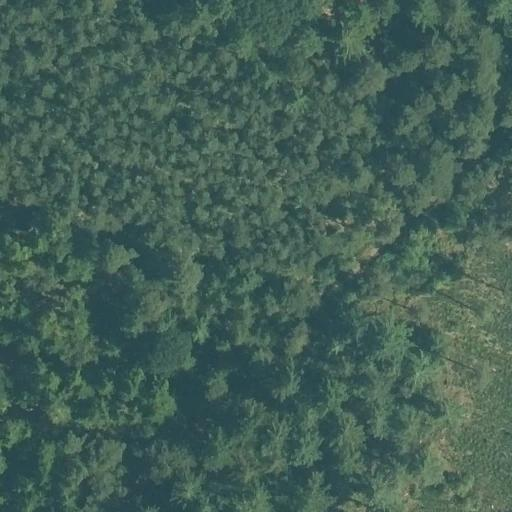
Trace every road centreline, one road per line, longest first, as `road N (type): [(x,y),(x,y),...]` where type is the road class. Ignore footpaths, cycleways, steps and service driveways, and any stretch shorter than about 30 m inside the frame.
road 1 (track): [(425,194),(97,511)]
road 2 (track): [(425,194),(511,107)]
